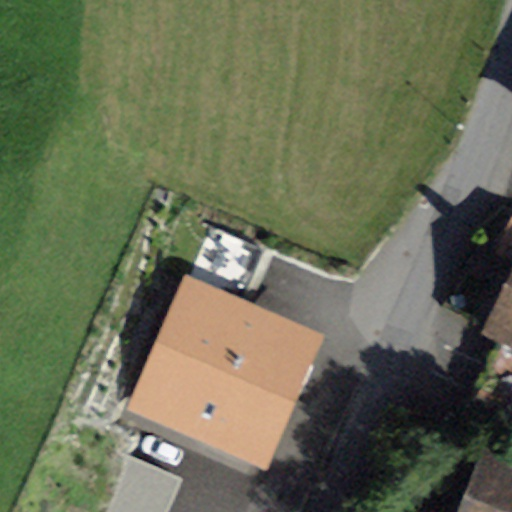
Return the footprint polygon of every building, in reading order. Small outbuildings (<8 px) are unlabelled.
[(211,232),(194,270),(252,294),(268,256),(211,232)] [(126,409),(265,469),(323,336),(185,276),(126,409)] [(511,311),(472,395),(511,414),(511,311)] [(167,511),(181,481),(128,460),(106,511),(167,511)] [(511,511),(511,472),(496,466),(477,511),(511,511)]
